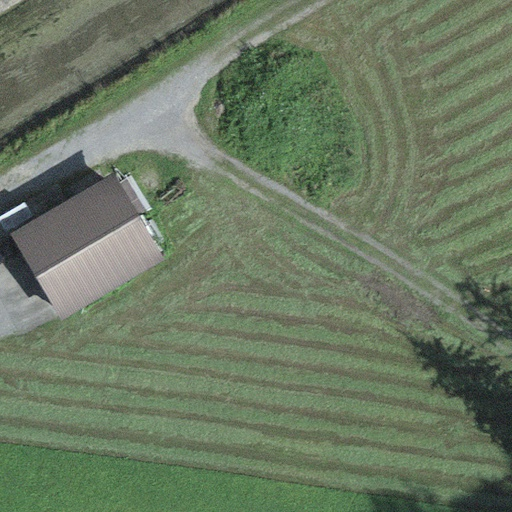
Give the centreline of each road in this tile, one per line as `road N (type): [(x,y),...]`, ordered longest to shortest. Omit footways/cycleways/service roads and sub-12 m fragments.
road 1 (track): [(148,112),(415,273),(511,349)]
road 2 (track): [(0,199),(331,0)]
